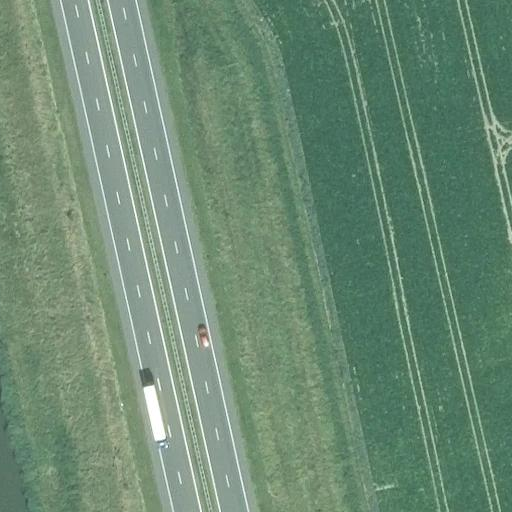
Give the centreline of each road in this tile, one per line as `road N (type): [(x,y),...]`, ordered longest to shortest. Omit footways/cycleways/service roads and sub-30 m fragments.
road 1 (trunk): [(243,511),(126,0)]
road 2 (trunk): [(69,0),(184,511)]
